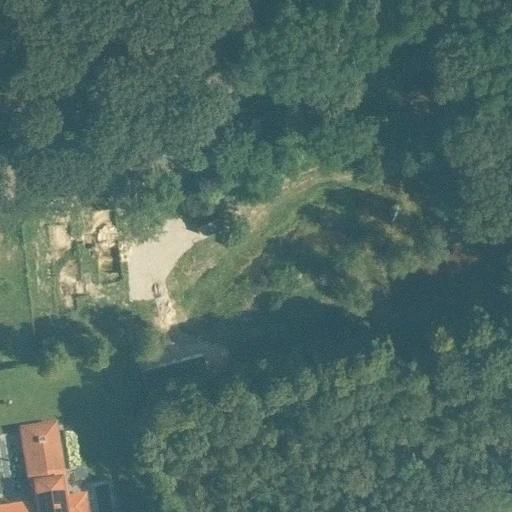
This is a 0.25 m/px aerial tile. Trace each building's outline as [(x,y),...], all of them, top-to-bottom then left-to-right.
[(487,230),(481,203),(452,209),(458,237),(487,230)] [(72,231),(49,234),(57,307),(79,305),(74,252),(94,250),(97,279),(120,277),(113,216),(91,218),(93,241),(73,243),(72,231)] [(0,335),(21,333),(19,309),(0,310),(0,335)] [(201,351),(142,367),(148,390),(207,375),(201,351)] [(36,509),(16,511),(84,511),(83,503),(84,502),(84,501),(62,505),(60,490),(63,489),(56,444),(43,446),(43,444),(37,445),(37,447),(25,449),(32,494),(36,494),(38,509),(36,509)]
